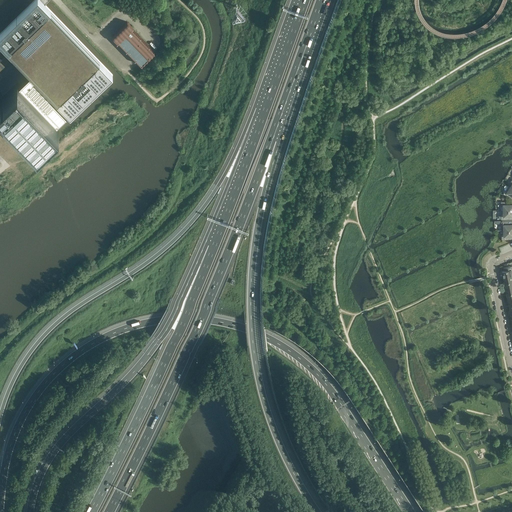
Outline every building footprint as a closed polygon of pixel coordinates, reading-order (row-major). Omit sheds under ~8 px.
[(0,43),(8,52),(10,54),(30,75),(68,114),(69,115),(70,116),(112,75),(45,5),(44,3),(41,1),(40,0),(35,0),(0,33),(0,43)] [(113,35),(112,37),(115,40),(118,43),(119,42),(120,43),(119,43),(120,44),(121,44),(121,45),(122,46),(124,47),(123,47),(124,48),(125,48),(124,49),(126,50),(127,51),(128,52),(129,52),(128,52),(130,53),(129,54),(131,55),(132,56),(134,57),(133,58),(135,59),(134,59),(135,59),(136,60),(137,61),(137,62),(139,62),(138,63),(139,63),(140,64),(142,65),(143,64),(144,63),(145,61),(147,60),(148,59),(150,58),(151,56),(152,55),(153,54),(155,53),(154,51),(153,51),(152,49),(152,50),(151,48),(150,47),(149,47),(149,45),(148,46),(147,44),(146,43),(145,41),(144,42),(144,40),(143,41),(142,39),(141,38),(140,36),(139,36),(139,35),(138,35),(137,34),(136,32),(136,33),(135,31),(134,31),(134,30),(133,30),(133,29),(133,28),(127,22),(126,23),(125,24),(123,25),(122,27),(121,28),(120,29),(118,30),(117,32),(115,33),(114,35),(113,35)] [(0,78),(13,66),(11,64),(8,61),(0,52),(0,78)] [(31,76),(20,87),(57,125),(68,114),(31,76)] [(0,108),(37,147),(59,126),(58,126),(57,125),(20,87),(19,85),(17,83),(3,97),(1,99),(0,99),(0,108)] [(24,158),(28,154),(22,147),(18,151),(24,158)] [(511,188),(510,188),(508,191),(505,191),(503,194),(511,199),(511,188)] [(504,207),(504,211),(511,210),(511,201),(501,202),(501,206),(504,207)] [(511,210),(504,211),(504,215),(501,216),(501,220),(511,219),(511,210)] [(504,231),(511,230),(511,221),(501,222),(501,226),(504,227),(504,231)] [(502,236),(502,240),(511,239),(511,230),(504,231),(504,235),(502,236)] [(502,271),(503,277),(511,275),(511,270),(511,269),(511,266),(505,268),(505,271),(502,271)]
